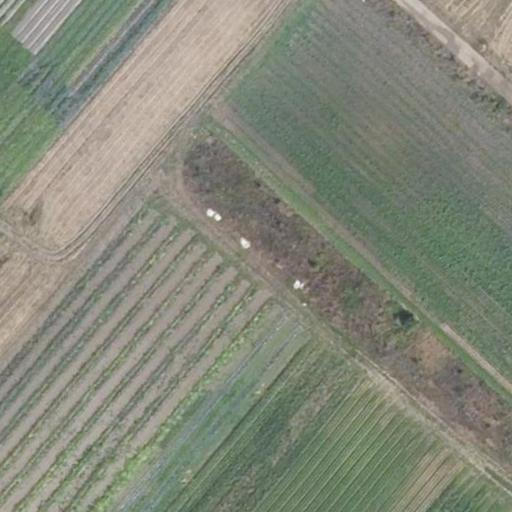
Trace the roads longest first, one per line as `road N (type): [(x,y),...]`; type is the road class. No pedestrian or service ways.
road 1 (track): [(148,161),(511,487)]
road 2 (track): [(279,0),(72,253),(58,263),(34,261),(0,226)]
road 3 (track): [(411,0),(511,91)]
